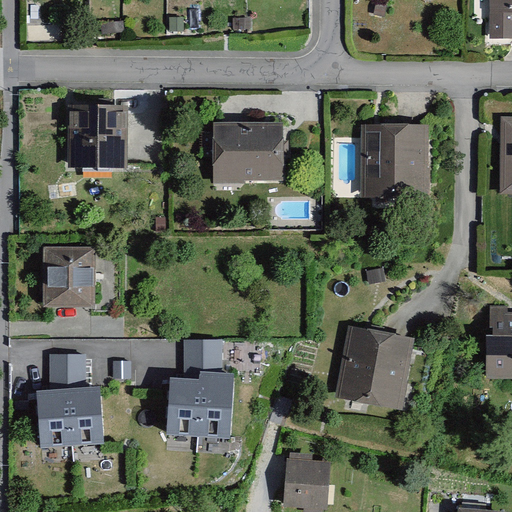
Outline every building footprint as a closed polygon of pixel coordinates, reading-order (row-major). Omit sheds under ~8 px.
[(511,0),(491,0),(492,39),(511,38),(511,0)] [(126,107),(67,107),(66,169),(126,170),(126,107)] [(511,117),(502,118),(503,196),(511,196),(511,117)] [(280,123),(212,123),(211,179),(279,180),(280,123)] [(429,126),(360,125),(359,193),(428,194),(429,126)] [(88,249),(38,249),(38,311),(88,310),(88,249)] [(511,313),(484,313),(483,383),(511,383),(511,313)] [(411,342),(342,324),(323,396),(393,413),(411,342)] [(170,372),(163,424),(226,433),(229,371),(220,371),(221,336),(182,334),(186,375),(170,372)] [(36,384),(40,442),(102,438),(99,385),(89,384),(89,351),(53,352),(54,385),(36,384)] [(322,511),(325,463),(279,461),(277,511),(301,511),(322,511)]
